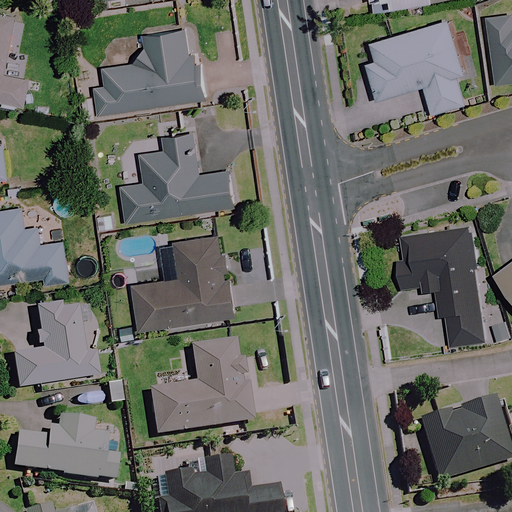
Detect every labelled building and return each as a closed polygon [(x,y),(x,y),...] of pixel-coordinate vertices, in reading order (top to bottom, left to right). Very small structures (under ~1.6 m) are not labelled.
[(369,0),(369,2),(382,0),(388,0),(390,8),(434,1),(433,0),(369,0)] [(511,27),(511,28),(510,14),(510,12),(482,16),(491,87),(511,84),(511,27)] [(3,74),(14,19),(0,16),(0,102),(23,107),(29,79),(3,74)] [(422,87),(429,115),(463,106),(455,76),(462,74),(447,20),(366,41),(371,59),(362,61),(372,101),(422,87)] [(188,53),(184,26),(141,32),(144,50),(131,52),(132,58),(100,63),(103,83),(92,85),(97,118),(203,103),(196,52),(188,53)] [(195,175),(189,131),(175,133),(162,135),(164,150),(139,154),(143,184),(118,187),(123,224),(233,208),(227,170),(195,175)] [(26,229),(22,201),(0,203),(0,286),(41,281),(42,287),(69,283),(63,240),(45,243),(44,237),(39,238),(38,228),(26,229)] [(393,240),(402,294),(421,291),(422,298),(435,296),(439,321),(445,320),(450,352),(487,346),(469,228),(393,240)] [(236,316),(235,313),(228,263),(225,249),(220,249),(218,236),(173,243),(179,278),(130,286),(137,332),(231,317),(236,316)] [(511,297),(511,261),(495,275),(511,297)] [(37,343),(38,349),(6,355),(13,392),(45,386),(99,376),(94,350),(81,353),(72,304),(57,307),(56,301),(30,306),(34,328),(27,329),(30,344),(37,343)] [(248,410),(239,351),(235,351),(233,339),(186,346),(192,384),(146,391),(153,437),(250,422),(248,410)] [(119,403),(117,381),(103,382),(105,404),(119,403)] [(511,463),(492,399),(417,421),(436,485),(511,463)] [(117,440),(115,439),(104,438),(104,435),(95,434),(97,423),(59,418),(58,429),(44,428),(43,438),(15,435),(10,470),(112,482),(115,461),(117,440)] [(278,511),(274,485),(247,489),(245,470),(233,472),(229,444),(201,448),(205,476),(190,478),(189,472),(160,476),(163,498),(155,499),(156,511),(278,511)]
